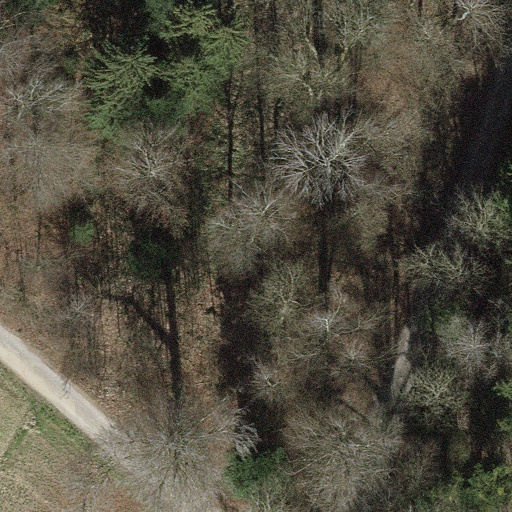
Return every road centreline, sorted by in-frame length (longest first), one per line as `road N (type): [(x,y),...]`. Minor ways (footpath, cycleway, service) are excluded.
road 1 (track): [(343,511),(395,398),(511,77)]
road 2 (track): [(0,338),(194,511)]
